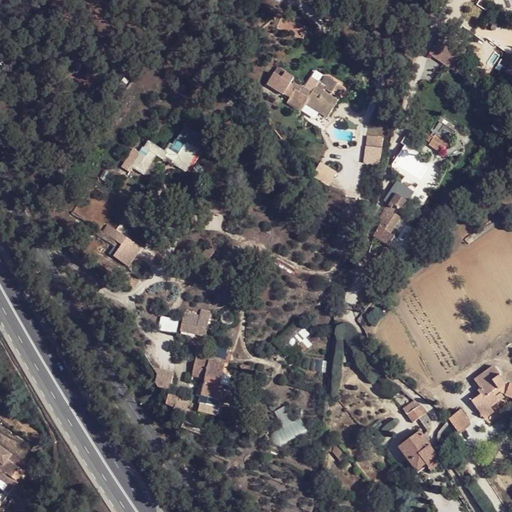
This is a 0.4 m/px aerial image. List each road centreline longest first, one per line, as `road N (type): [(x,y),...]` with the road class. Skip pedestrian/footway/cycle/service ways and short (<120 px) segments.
road 1 (residential): [(350,198),(342,261),(331,273),(303,270),(195,223),(177,235),(154,279),(113,297),(66,256),(34,250)]
road 2 (residential): [(34,250),(125,399),(211,511)]
road 3 (primary): [(0,284),(137,511)]
road 4 (residential): [(349,304),(368,356),(431,414),(434,444),(478,511)]
